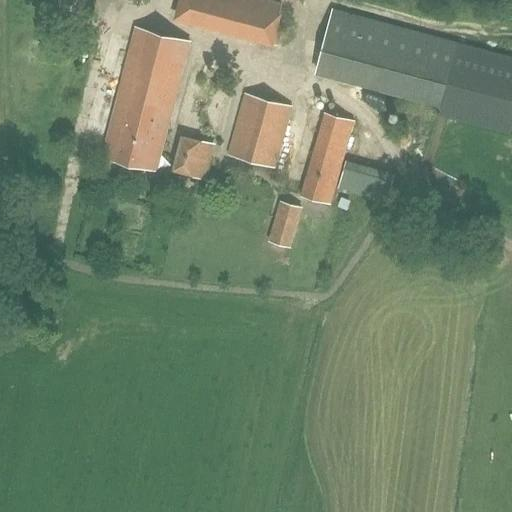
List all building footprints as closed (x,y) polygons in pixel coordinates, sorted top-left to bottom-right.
[(58,0),(59,4),(67,12),(80,11),(87,2),(87,0),(58,0)] [(273,45),(283,13),(280,12),(282,3),(272,0),(178,0),(174,19),(273,45)] [(511,59),(457,45),(332,11),(320,57),(511,109),(511,59)] [(158,169),(191,42),(137,28),(104,155),(158,169)] [(276,169),(292,107),(245,94),(229,155),(276,169)] [(408,111),(407,123),(423,125),(424,113),(408,111)] [(331,204),(356,120),(325,112),(301,195),(331,204)] [(205,177),(213,144),(183,136),(175,169),(205,177)] [(350,169),(345,189),(388,201),(393,181),(350,169)] [(291,246),(302,207),(280,201),(268,240),(291,246)]
